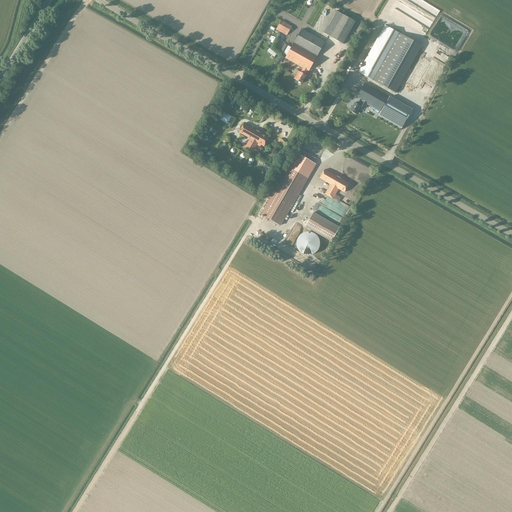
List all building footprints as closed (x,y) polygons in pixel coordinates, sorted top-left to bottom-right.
[(323,33),(342,44),(355,21),(335,11),(323,33)] [(281,20),(276,29),(286,35),(291,26),(281,20)] [(384,25),(358,72),(376,82),(402,35),(384,25)] [(294,43),(317,56),(325,42),(301,29),(294,43)] [(402,35),(376,82),(394,93),(421,45),(402,35)] [(308,71),(317,56),(294,43),(285,58),(303,68),(300,72),(298,71),(294,79),(295,80),(301,83),(305,75),(304,75),(307,70),(308,71)] [(366,104),(379,111),(388,96),(365,83),(356,98),(357,99),(355,103),(354,103),(349,111),(355,114),(359,106),(363,108),(364,108),(366,104)] [(389,96),(378,116),(401,128),(411,109),(389,96)] [(227,124),(231,116),(223,112),(219,120),(220,121),(219,122),(222,124),(222,122),(227,124)] [(263,146),(268,138),(244,124),(239,132),(250,139),(244,148),(252,153),(258,143),(263,146)] [(297,154),(262,215),(280,225),(315,164),(297,154)] [(344,192),(349,183),(324,170),(319,178),(330,184),(325,194),(332,199),(333,197),(337,199),(339,194),(336,192),(338,189),(344,192)] [(312,213),(305,227),(332,241),(339,227),(312,213)] [(320,244),(319,243),(319,242),(319,241),(319,240),(319,239),(318,238),(318,237),(317,236),(316,236),(316,235),(315,234),(314,234),(313,233),(312,233),(311,232),(309,232),(308,232),(307,232),(306,232),(305,232),(304,233),(302,233),(301,234),(300,234),(300,235),(299,236),(298,237),(298,238),(297,238),(297,239),(297,240),(296,241),(296,242),(296,243),(296,244),(296,245),(296,246),(297,247),(297,248),(297,249),(298,250),(298,251),(299,251),(299,252),(300,252),(300,253),(301,253),(302,254),(303,254),(304,255),(305,255),(306,255),(308,255),(310,255),(311,255),(312,255),(313,254),(314,254),(315,253),(316,252),(317,251),(318,250),(318,249),(319,248),(319,247),(319,246),(319,245),(320,244)]
